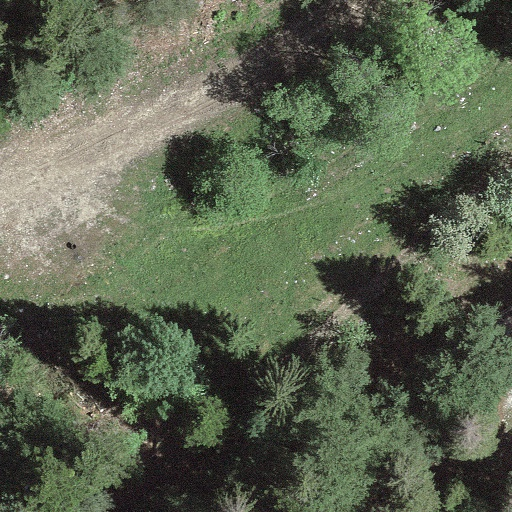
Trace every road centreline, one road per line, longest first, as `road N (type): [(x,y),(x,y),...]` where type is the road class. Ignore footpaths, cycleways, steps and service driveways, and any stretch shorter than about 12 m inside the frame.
road 1 (track): [(511,184),(132,511)]
road 2 (track): [(0,205),(151,150),(389,0)]
